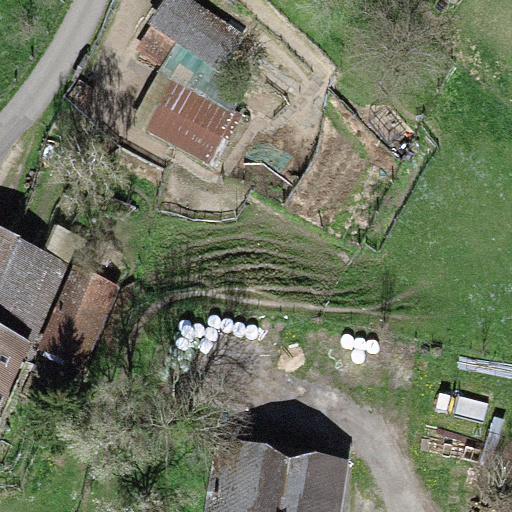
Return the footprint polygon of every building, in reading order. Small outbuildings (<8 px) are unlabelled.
[(242,36),(184,0),(172,0),(139,50),(168,69),(184,45),(222,69),(242,36)] [(174,85),(147,133),(213,168),(239,119),(174,85)] [(1,246),(0,246),(0,384),(14,353),(29,361),(66,274),(1,246)] [(42,349),(79,364),(110,291),(74,275),(42,349)] [(208,511),(319,511),(324,481),(216,464),(208,511)]
